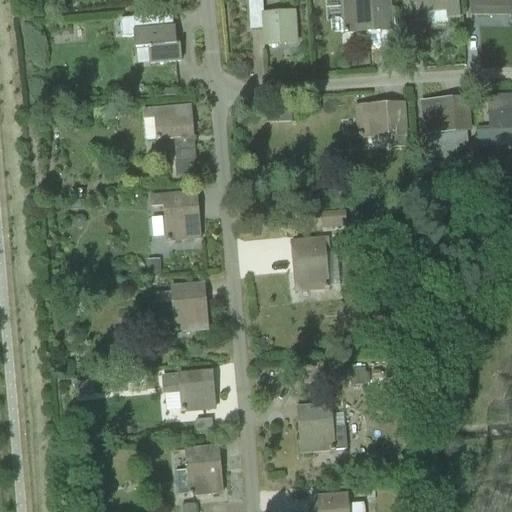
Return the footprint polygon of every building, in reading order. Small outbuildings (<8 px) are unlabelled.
[(377,0),(341,2),(342,15),(343,35),(390,32),(388,0),(377,0)] [(403,0),(404,0),(411,0),(414,22),(426,21),(426,24),(446,23),(445,20),(458,19),(456,0),(403,0)] [(470,0),(470,16),(510,17),(509,0),(470,0)] [(261,14),(261,1),(247,2),(249,32),(262,31),(263,46),(295,44),(293,12),(261,14)] [(144,19),(119,21),(121,34),(121,41),(133,39),(134,51),(147,50),(149,66),(160,65),(173,64),(180,63),(178,46),(174,46),(173,30),(165,30),(145,32),(144,19)] [(67,90),(53,92),(56,112),(70,110),(67,90)] [(511,97),(487,99),(488,119),(488,132),(511,130),(511,97)] [(457,121),(456,102),(422,105),(423,125),(424,136),(468,132),(467,128),(467,120),(457,121)] [(356,109),(357,129),(358,140),(391,138),(392,149),(405,149),(403,127),(404,127),(403,106),(356,109)] [(189,108),(169,110),(142,112),(143,121),(144,121),(146,141),(156,140),(156,142),(174,141),(177,177),(195,175),(189,108)] [(116,111),(104,112),(104,124),(116,123),(116,111)] [(170,197),(150,199),(151,210),(163,209),(166,244),(179,243),(199,241),(196,205),(179,206),(178,196),(170,197)] [(319,217),(321,233),(344,231),(343,215),(319,217)] [(144,236),(155,235),(153,217),(143,218),(144,236)] [(500,238),(499,221),(485,222),(486,239),(500,238)] [(422,232),(408,235),(410,247),(424,245),(422,232)] [(323,244),(290,247),(294,293),(314,291),(327,290),(323,244)] [(159,263),(145,263),(146,272),(153,272),(159,272),(159,263)] [(175,289),(170,289),(174,335),(187,334),(206,332),(203,296),(184,298),(183,288),(175,289)] [(348,372),(348,382),(365,381),(364,371),(348,372)] [(179,378),(179,382),(161,383),(162,397),(180,395),(182,414),(213,411),(210,375),(179,378)] [(76,384),(77,399),(87,398),(86,384),(76,384)] [(296,409),(297,419),(300,456),(345,451),(344,428),(331,430),(329,407),(296,409)] [(186,420),(189,432),(209,427),(206,415),(186,420)] [(128,437),(127,425),(117,426),(118,437),(128,437)] [(187,472),(173,473),(175,496),(189,495),(189,498),(209,497),(221,496),(218,459),(197,461),(196,451),(188,452),(185,452),(187,472)] [(118,456),(96,457),(97,485),(119,484),(118,456)] [(333,498),(313,499),(313,511),(362,511),(362,506),(346,507),(345,497),(333,498)]
